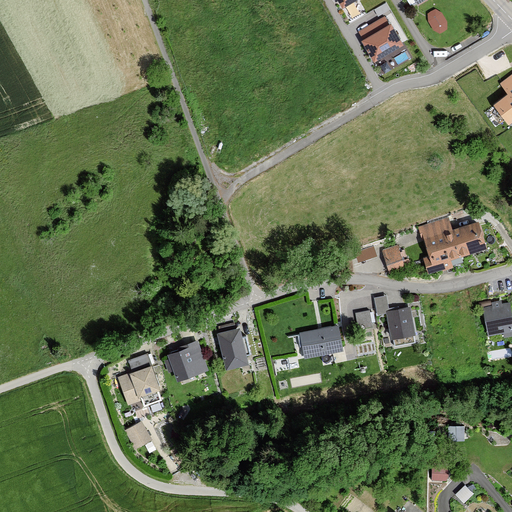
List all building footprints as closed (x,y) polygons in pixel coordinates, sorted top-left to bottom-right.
[(387,0),(378,4),(381,11),(390,8),(387,0)] [(438,31),(450,23),(438,5),(426,13),(438,31)] [(400,42),(388,22),(360,39),(372,59),(400,42)] [(506,94),(490,106),(504,125),(511,118),(511,73),(499,84),(506,94)] [(445,219),(416,229),(426,260),(420,262),(424,275),(449,267),(446,260),(482,248),(473,221),(449,229),(445,219)] [(397,250),(382,255),(388,273),(403,267),(397,250)] [(387,293),(374,296),(377,313),(387,311),(392,336),(416,332),(410,304),(390,308),(387,293)] [(511,310),(510,301),(484,305),(489,333),(511,329),(511,310)] [(369,312),(355,315),(359,330),(372,327),(369,312)] [(335,326),(297,334),(302,357),(340,349),(335,326)] [(237,328),(215,333),(223,369),(245,364),(237,328)] [(176,380),(206,369),(196,343),(166,353),(176,380)] [(148,366),(116,377),(126,406),(138,402),(136,397),(156,390),(148,366)] [(141,421),(124,430),(134,449),(151,439),(141,421)] [(433,461),(432,477),(448,478),(449,461),(433,461)] [(465,500),(474,490),(466,481),(456,491),(465,500)]
